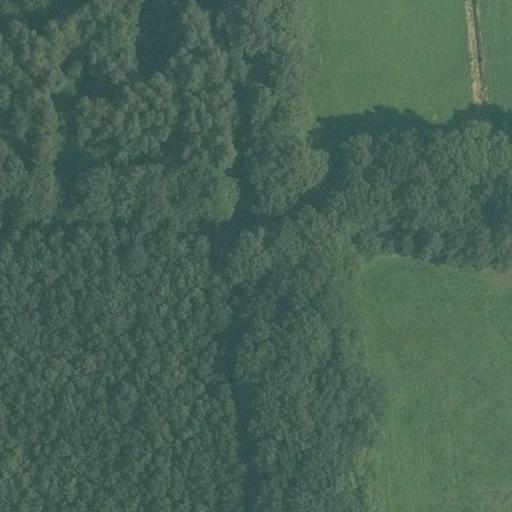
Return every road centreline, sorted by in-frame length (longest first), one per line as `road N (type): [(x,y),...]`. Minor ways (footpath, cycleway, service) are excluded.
road 1 (unclassified): [(286,511),(261,223)]
road 2 (unclassified): [(261,223),(0,208)]
road 3 (unclassified): [(511,237),(261,223)]
